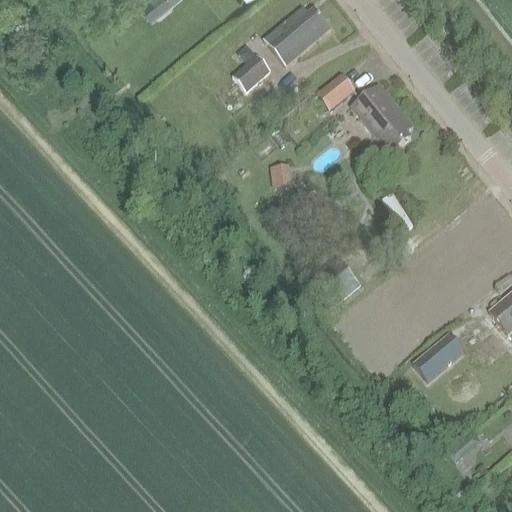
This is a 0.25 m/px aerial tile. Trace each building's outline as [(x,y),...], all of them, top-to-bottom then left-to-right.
[(145,0),(139,5),(153,23),(174,6),(168,0),(145,0)] [(285,70),(330,33),(313,13),(308,17),(302,11),(263,44),(285,70)] [(237,59),(245,68),(255,60),(247,51),(237,59)] [(234,121),(253,104),(247,97),(270,77),(257,60),(214,97),(234,121)] [(341,77),(311,101),(324,117),(354,93),(341,77)] [(406,136),(412,130),(378,89),(351,111),(384,152),(390,148),(395,154),(410,141),(406,136)] [(273,169),(274,189),(294,188),(292,167),(273,169)] [(344,264),(312,289),(331,313),(362,288),(344,264)] [(511,297),(489,317),(508,339),(511,335),(511,297)] [(448,336),(410,368),(426,387),(464,355),(448,336)] [(452,455),(447,459),(455,468),(459,464),(452,455)]
